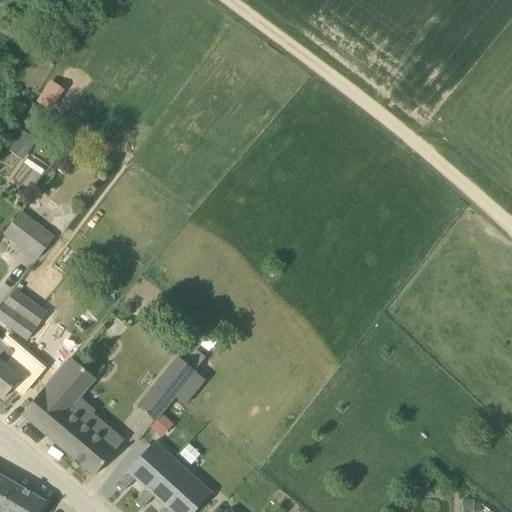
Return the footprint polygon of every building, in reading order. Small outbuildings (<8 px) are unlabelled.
[(51,109),(63,87),(49,80),(37,102),(51,109)] [(8,149),(24,160),(37,141),(21,130),(8,149)] [(37,260),(54,236),(21,213),(4,237),(37,260)] [(0,322),(27,342),(48,312),(15,289),(0,310),(0,322)] [(195,369),(205,356),(188,342),(178,356),(195,369)] [(0,395),(4,399),(20,380),(7,368),(19,355),(7,345),(0,353),(0,395)] [(162,416),(175,400),(197,373),(177,357),(138,405),(157,422),(162,416)] [(77,399),(94,380),(70,360),(43,391),(43,390),(22,414),(95,476),(115,452),(124,441),(93,414),(94,413),(77,399)] [(157,422),(151,430),(162,439),(173,426),(162,416),(157,422)] [(146,489),(174,459),(155,442),(116,485),(123,492),(135,479),(146,489)] [(189,445),(180,455),(188,463),(197,452),(189,445)] [(165,506),(192,476),(174,459),(146,489),(135,502),(142,509),(154,496),(165,506)] [(0,511),(39,511),(46,501),(0,474),(0,511)] [(195,511),(212,494),(192,476),(165,506),(159,511),(195,511)]
